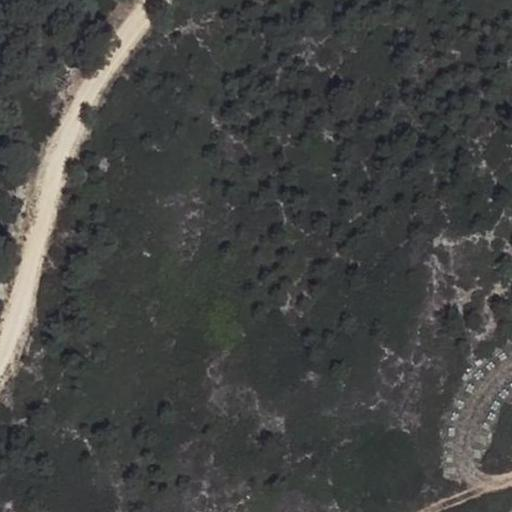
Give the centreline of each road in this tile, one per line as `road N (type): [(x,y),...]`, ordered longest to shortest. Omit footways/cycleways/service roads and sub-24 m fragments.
road 1 (track): [(161,0),(94,86),(62,149),(0,352)]
road 2 (track): [(511,367),(478,404),(468,434),(467,461),(477,478),(496,480)]
